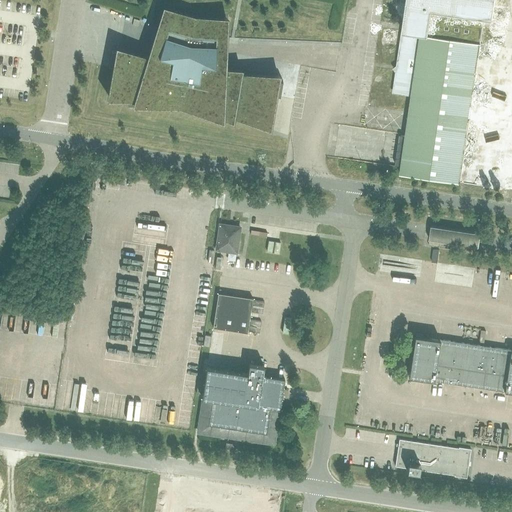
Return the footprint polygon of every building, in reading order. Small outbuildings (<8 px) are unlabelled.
[(112,66),(106,98),(133,100),(131,105),(179,107),(224,121),(224,118),(233,121),(234,117),(270,128),(276,95),(280,96),(283,80),(279,80),(280,74),(242,73),(243,69),(227,68),(228,17),(195,16),(163,5),(147,55),(116,46),(115,50),(112,50),(109,65),(112,66)] [(225,250),(222,267),(232,269),(234,257),(228,256),(228,251),(236,252),(240,227),(220,224),(216,249),(225,250)] [(430,232),(429,239),(429,245),(450,248),(451,242),(479,247),(480,240),(481,233),(431,225),(430,232)] [(267,251),(279,253),(281,242),(269,240),(267,251)] [(247,332),(250,313),(253,298),(218,293),(213,327),(247,332)] [(282,332),(289,333),(291,318),(285,317),(282,332)] [(511,349),(415,335),(409,377),(511,391),(511,349)] [(396,366),(406,368),(407,356),(397,355),(396,366)] [(280,410),(285,379),(263,375),(264,366),(259,365),(249,363),(248,373),(207,367),(202,398),(203,398),(198,432),(274,443),(279,409),(280,410)] [(459,448),(399,439),(395,465),(407,467),(407,469),(419,471),(419,469),(454,474),(454,475),(466,477),(470,448),(459,446),(459,448)]
